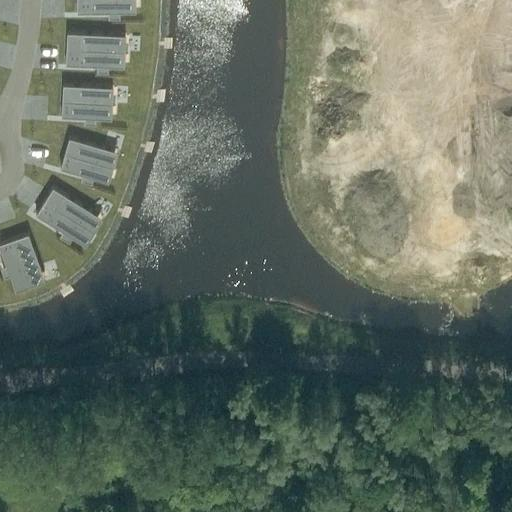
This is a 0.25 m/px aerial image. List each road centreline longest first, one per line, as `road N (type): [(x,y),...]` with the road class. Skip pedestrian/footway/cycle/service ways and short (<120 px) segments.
road 1 (track): [(475,0),(336,202),(269,339),(268,362)]
road 2 (track): [(163,364),(56,511)]
